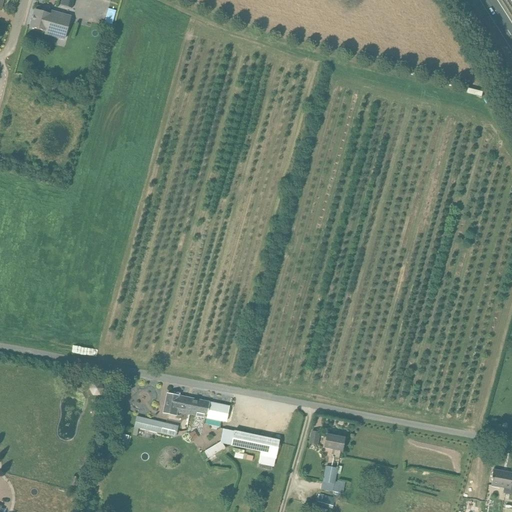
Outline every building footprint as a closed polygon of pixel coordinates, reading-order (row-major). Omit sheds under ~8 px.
[(60,0),(59,5),(71,9),(73,0),(60,0)] [(70,17),(61,14),(51,12),(51,14),(35,10),(30,27),(46,31),(45,34),(64,39),(70,17)] [(100,382),(92,382),(89,389),(93,396),(100,396),(104,389),(100,382)] [(189,415),(192,399),(167,394),(163,413),(176,416),(177,412),(189,415)] [(189,415),(216,420),(226,422),(229,406),(192,399),(189,415)] [(137,417),(135,427),(175,437),(177,427),(137,417)] [(276,459),(279,441),(234,431),(231,445),(261,452),(260,456),(276,459)] [(317,445),(319,433),(312,431),(309,443),(317,445)] [(129,436),(120,433),(117,445),(126,448),(129,436)] [(342,451),(345,438),(327,434),(324,448),(334,450),(333,458),(339,459),(341,451),(342,451)] [(337,468),(326,466),(323,481),(324,482),(323,482),(334,485),(334,483),(337,468)] [(511,473),(506,472),(493,470),(493,471),(491,479),(492,479),(491,485),(504,488),(503,493),(511,495),(511,473)] [(337,483),(334,483),(334,485),(332,492),(340,494),(341,486),(342,482),(337,481),(337,483)] [(330,500),(319,497),(316,506),(332,510),(334,501),(330,500)]
